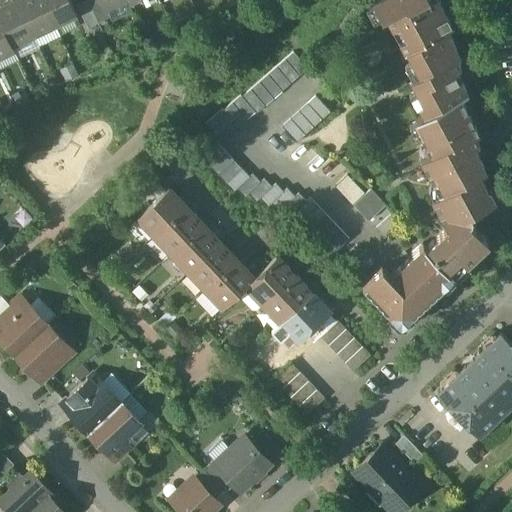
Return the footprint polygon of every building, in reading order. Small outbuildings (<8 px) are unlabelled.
[(16,0),(15,0),(0,7),(0,21),(12,46),(34,36),(16,0)] [(42,0),(16,0),(34,36),(55,25),(42,0)] [(42,0),(55,25),(77,15),(71,4),(72,0),(42,0)] [(100,0),(88,0),(88,1),(99,23),(111,17),(106,7),(104,8),(100,0)] [(100,0),(104,8),(120,0),(100,0)] [(375,0),(372,2),(381,20),(386,17),(404,52),(406,51),(447,29),(452,26),(439,2),(440,1),(439,0),(375,0)] [(99,23),(88,1),(77,6),(88,28),(99,23)] [(0,21),(0,56),(14,50),(12,46),(0,21)] [(419,106),(423,116),(460,98),(468,93),(456,70),(459,68),(458,58),(460,57),(453,45),(455,44),(447,29),(406,51),(419,75),(410,79),(423,104),(419,106)] [(293,53),(242,98),(255,113),(256,114),(308,69),(293,53)] [(241,96),(224,111),(237,126),(238,128),(255,113),(242,98),(241,96)] [(316,96),(282,127),(297,143),(330,113),(316,96)] [(420,134),(430,154),(420,159),(439,194),(478,173),(485,169),(479,157),(480,156),(474,146),(478,144),(477,134),(479,133),(460,98),(423,116),(415,120),(422,133),(420,134)] [(223,110),(205,125),(220,141),(237,126),(224,111),(223,110)] [(250,178),(218,145),(202,160),(234,193),(237,190),(250,178)] [(439,194),(431,199),(447,227),(425,247),(453,276),(488,243),(469,222),(470,220),(471,216),(470,214),(495,200),(489,188),(487,189),(478,173),(439,194)] [(250,178),(237,190),(245,198),(248,195),(260,183),(252,175),(250,178)] [(260,183),(248,195),(256,203),(260,200),(272,188),(264,180),(260,183)] [(272,188),(260,200),(268,208),(271,205),(283,193),(275,185),(272,188)] [(169,188),(138,218),(155,236),(186,206),(169,188)] [(283,193),(271,205),(279,213),(283,209),(295,198),(287,189),(283,193)] [(386,206),(371,189),(353,206),(368,222),(386,206)] [(295,198),(283,209),(290,218),(294,214),(306,202),(298,194),(295,198)] [(349,240),(310,199),(306,202),(294,214),(334,255),(349,240)] [(186,206),(155,236),(172,254),(203,224),(186,206)] [(203,224),(172,254),(189,272),(220,243),(203,224)] [(220,243),(189,272),(206,290),(237,261),(220,243)] [(398,266),(392,272),(394,274),(391,277),(381,267),(362,285),(390,315),(400,325),(429,299),(453,276),(425,247),(422,244),(398,266)] [(286,266),(278,257),(276,258),(254,278),(246,286),(253,295),(258,295),(265,303),(294,276),(286,268),(286,266)] [(237,261),(206,290),(223,308),(246,286),(254,278),(237,261)] [(303,284),(296,276),(294,276),(265,303),(263,305),(270,312),(275,313),(282,321),(311,294),(303,286),(303,284)] [(320,302),(313,294),(311,294),(282,321),(280,323),(288,331),(292,331),(300,339),(306,334),(328,313),(320,304),(320,302)] [(20,295),(8,305),(16,314),(28,303),(20,295)] [(47,324),(28,303),(16,314),(17,315),(0,330),(0,339),(14,354),(47,324)] [(8,305),(0,313),(0,330),(17,315),(16,314),(8,305)] [(328,313),(306,334),(314,343),(320,337),(336,322),(328,313)] [(336,322),(320,337),(329,346),(346,329),(338,321),(336,322)] [(47,324),(14,354),(33,375),(34,374),(55,355),(66,344),(47,324)] [(346,329),(329,346),(337,354),(354,338),(346,329)] [(511,344),(501,333),(437,393),(450,406),(449,412),(460,423),(466,424),(478,437),(511,404),(511,344)] [(362,347),(354,338),(337,354),(345,363),(362,347)] [(362,347),(345,363),(353,372),(371,355),(362,347)] [(55,355),(34,374),(42,383),(63,364),(55,355)] [(292,364),(274,380),(283,389),(300,373),(292,364)] [(300,373),(283,389),(291,398),(308,382),(300,373)] [(93,374),(61,403),(70,412),(101,383),(93,374)] [(70,412),(69,413),(88,433),(121,402),(102,382),(101,383),(70,412)] [(308,382),(291,398),(299,407),(316,390),(308,382)] [(316,390),(299,407),(307,415),(325,399),(316,390)] [(140,423),(121,403),(121,402),(88,433),(107,454),(108,453),(128,434),(140,423)] [(140,423),(128,434),(137,443),(148,432),(140,423)] [(128,434),(108,453),(116,462),(137,443),(128,434)] [(424,457),(404,436),(395,444),(415,465),(424,457)] [(215,464),(234,485),(240,491),(270,464),(244,437),(215,464)] [(419,485),(382,446),(354,472),(392,511),(419,485)] [(3,454),(0,456),(0,478),(14,465),(3,454)] [(234,485),(215,464),(213,462),(204,470),(224,492),(225,493),(234,485)] [(204,470),(203,470),(195,478),(216,500),(224,492),(204,470)] [(31,472),(23,479),(19,475),(9,485),(13,489),(0,500),(10,511),(28,511),(47,495),(50,492),(31,472)] [(216,500),(195,478),(171,500),(181,511),(210,511),(219,504),(216,500)] [(63,511),(47,495),(28,511),(63,511)]
